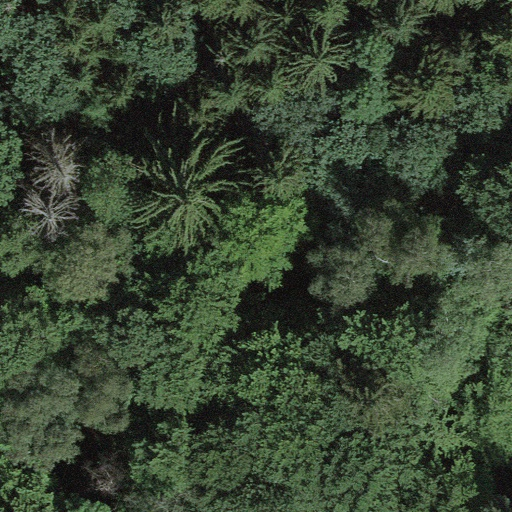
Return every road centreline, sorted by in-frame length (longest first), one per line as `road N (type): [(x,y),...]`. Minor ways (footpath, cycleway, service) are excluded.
road 1 (track): [(511,117),(47,114),(0,101)]
road 2 (track): [(0,140),(94,191),(192,281),(256,362),(316,466),(330,511)]
